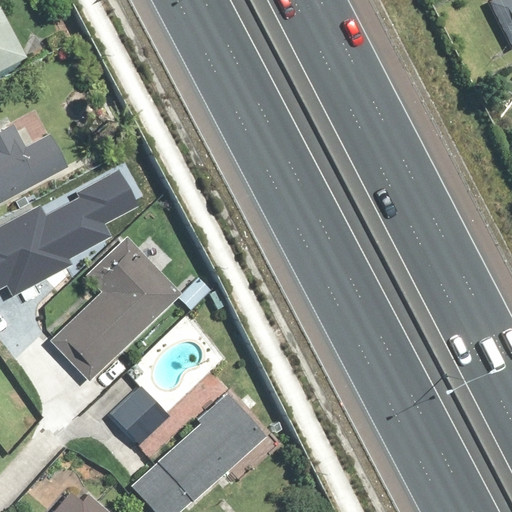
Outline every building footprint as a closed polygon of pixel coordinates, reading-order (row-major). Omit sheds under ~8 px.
[(511,0),(486,0),(511,50),(511,49),(511,0)] [(0,74),(34,57),(6,2),(0,4),(0,74)] [(16,115),(0,123),(0,203),(71,164),(50,127),(29,138),(16,115)] [(0,283),(6,280),(13,294),(71,263),(68,258),(113,235),(108,225),(141,208),(120,170),(78,193),(78,198),(47,214),(42,206),(0,227),(0,283)] [(96,289),(49,335),(87,374),(176,287),(121,233),(80,273),(96,289)] [(134,381),(107,409),(139,440),(166,412),(134,381)] [(229,387),(125,480),(154,511),(184,511),(271,435),(229,387)] [(123,511),(83,475),(48,511),(123,511)]
